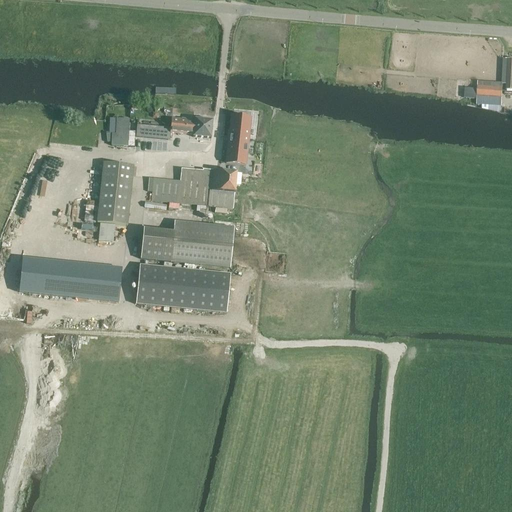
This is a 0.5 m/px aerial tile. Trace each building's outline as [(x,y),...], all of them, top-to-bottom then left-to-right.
[(502,88),(478,87),(478,104),(501,105),(502,88)] [(465,98),(477,98),(477,88),(466,88),(465,98)] [(233,117),(228,165),(248,167),(253,119),(233,117)] [(128,146),(128,119),(115,119),(115,134),(110,134),(110,146),(128,146)] [(195,120),(188,120),(188,121),(173,119),(172,133),(195,136),(196,122),(195,121),(195,120)] [(156,127),(130,127),(130,139),(156,139),(156,127)] [(127,227),(133,167),(104,164),(97,223),(127,227)] [(234,228),(192,223),(174,222),(173,231),(143,228),(140,259),(230,269),(234,228)] [(229,274),(139,265),(135,305),(225,314),(229,274)]
